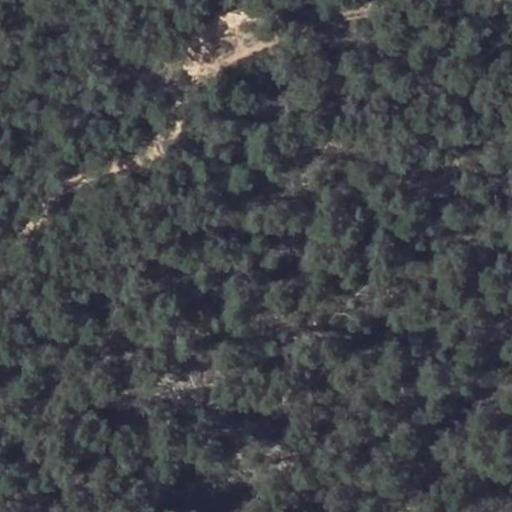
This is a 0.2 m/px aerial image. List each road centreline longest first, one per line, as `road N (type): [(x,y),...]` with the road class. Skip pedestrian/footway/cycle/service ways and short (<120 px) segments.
road 1 (track): [(193,44),(195,81),(338,17),(494,9),(511,0)]
road 2 (track): [(193,44),(107,170),(0,242)]
